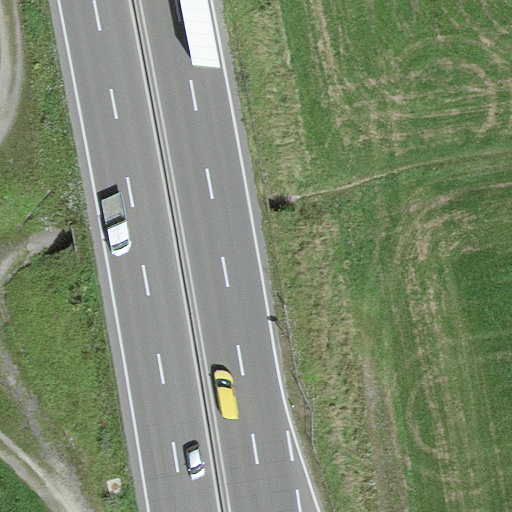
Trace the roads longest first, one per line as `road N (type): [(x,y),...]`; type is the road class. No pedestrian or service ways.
road 1 (motorway): [(267,511),(245,355),(171,0)]
road 2 (motorway): [(104,0),(142,178),(188,511)]
road 3 (track): [(0,360),(73,508),(0,448)]
